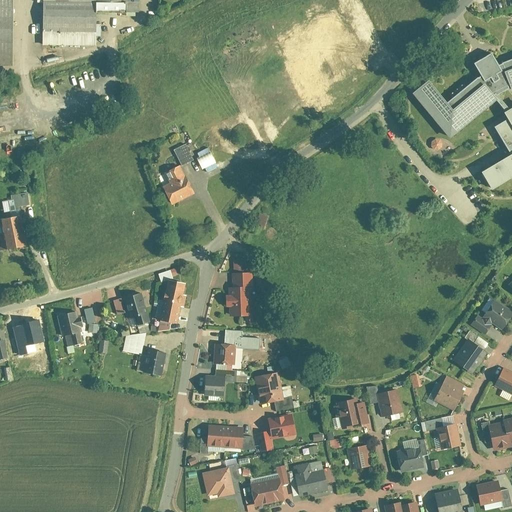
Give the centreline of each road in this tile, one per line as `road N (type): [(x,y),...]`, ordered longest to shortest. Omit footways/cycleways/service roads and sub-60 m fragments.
road 1 (residential): [(210,255),(282,168),(374,101),(467,0)]
road 2 (residential): [(210,255),(0,311)]
road 3 (residential): [(313,507),(477,464)]
road 4 (residential): [(511,322),(468,388),(464,426),(477,464)]
road 5 (residential): [(179,405),(210,255)]
